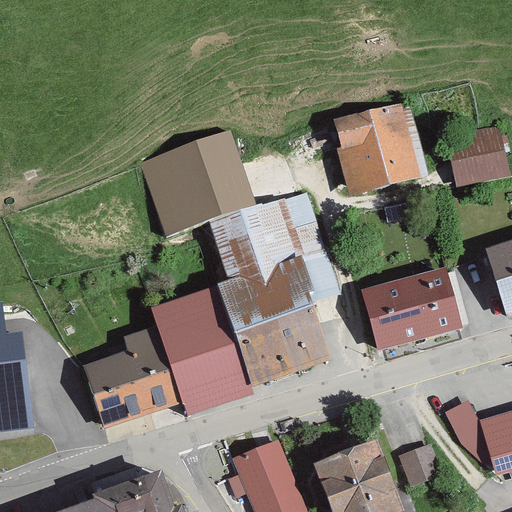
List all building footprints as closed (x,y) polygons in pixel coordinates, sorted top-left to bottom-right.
[(417,106),(338,129),(359,199),(437,176),(417,106)] [(446,140),(457,190),(509,179),(498,128),(446,140)] [(232,136),(144,167),(167,236),(209,221),(256,205),(232,136)] [(228,280),(217,284),(253,388),(332,360),(314,302),(342,297),(307,193),(256,205),(209,221),(228,280)] [(511,251),(487,259),(506,320),(511,318),(511,251)] [(455,275),(368,298),(382,351),(469,329),(455,275)] [(152,308),(157,326),(183,405),(187,416),(255,395),(253,388),(217,284),(152,308)] [(10,310),(0,311),(0,431),(42,426),(31,340),(14,342),(10,310)] [(128,349),(83,366),(103,429),(183,405),(157,326),(124,337),(128,349)] [(469,402),(444,413),(461,444),(483,466),(497,476),(509,473),(511,481),(511,411),(481,420),(469,402)] [(378,439),(314,463),(332,511),(397,511),(404,510),(378,439)] [(240,473),(227,479),(236,499),(248,494),(254,511),(308,511),(279,441),(234,459),(240,473)] [(430,447),(399,458),(411,490),(442,478),(430,447)] [(94,499),(59,511),(170,511),(174,507),(163,470),(93,493),(94,499)]
